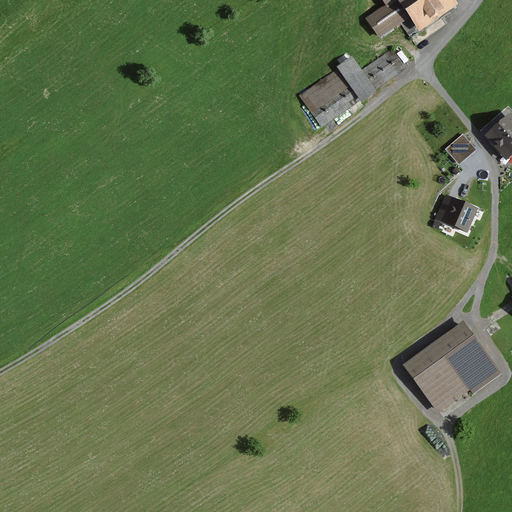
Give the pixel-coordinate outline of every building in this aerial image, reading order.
[(379,41),(406,22),(415,36),(459,5),(454,0),(373,0),(381,10),(365,21),(379,41)] [(338,67),(339,69),(300,97),(323,129),(363,100),(365,103),(380,92),(378,90),(407,69),(393,50),(364,71),(353,56),(338,67)] [(511,114),(485,137),(507,162),(511,157),(511,114)] [(463,135),(448,149),(461,162),(476,148),(463,135)] [(435,221),(468,235),(478,209),(446,196),(435,221)] [(438,415),(470,392),(474,396),(501,376),(462,323),(403,366),(438,415)]
